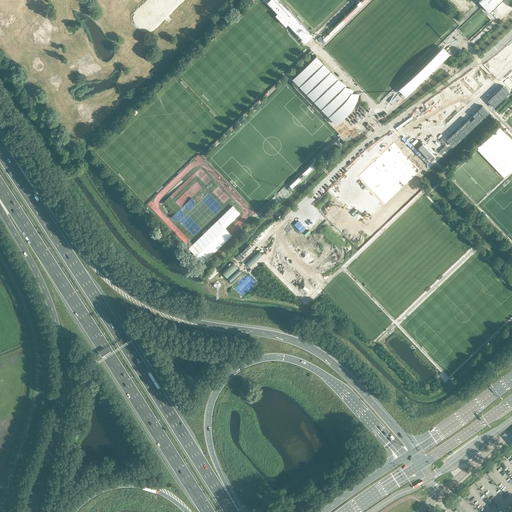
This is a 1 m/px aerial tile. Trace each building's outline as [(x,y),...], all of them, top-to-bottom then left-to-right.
[(312,33),(280,0),(269,0),(268,2),(304,40),(312,33)] [(480,0),(479,1),(489,12),(502,0),(480,0)] [(398,89),(405,97),(450,54),(443,47),(398,89)] [(354,105),(358,107),(358,108),(357,110),(356,112),(357,112),(357,110),(358,109),(358,107),(359,106),(359,104),(360,103),(360,101),(360,100),(360,98),(351,92),(351,93),(350,92),(350,91),(351,91),(351,90),(351,89),(350,89),(349,89),(348,90),(344,87),(345,86),(339,80),(338,80),(337,79),(338,79),(332,72),(331,73),(330,72),(331,71),(325,64),(324,65),(326,66),(325,66),(323,64),(324,63),(316,56),(292,78),(295,81),(299,85),(300,86),(301,85),(338,123),(340,121),(347,114),(348,113),(349,112),(350,111),(351,110),(352,109),(353,107),(353,106),(354,105)] [(489,99),(488,100),(494,107),(509,92),(503,86),(495,93),(489,99)] [(396,95),(389,102),(393,106),(400,99),(396,95)] [(482,106),(478,110),(484,116),(488,113),(482,106)] [(477,110),(447,140),(453,146),(483,117),(477,110)] [(511,141),(498,127),(476,148),(504,177),(511,169),(511,141)] [(388,134),(342,177),(372,212),(419,167),(388,134)] [(337,140),(331,146),(335,151),(341,144),(337,140)] [(292,188),(316,165),(314,162),(289,185),(292,188)] [(289,182),(290,184),(298,177),(296,175),(289,182)] [(232,206),(188,248),(203,263),(232,235),(225,228),(240,214),(232,206)] [(378,216),(359,234),(360,235),(352,243),(360,252),(375,237),(371,233),(383,222),(378,216)] [(326,253),(329,257),(342,245),(339,242),(326,253)] [(245,248),(233,260),(235,262),(247,251),(245,248)] [(250,266),(262,253),(259,250),(247,263),(250,266)] [(346,255),(337,263),(341,267),(351,259),(346,255)] [(233,261),(222,272),(232,282),(243,271),(233,261)]
